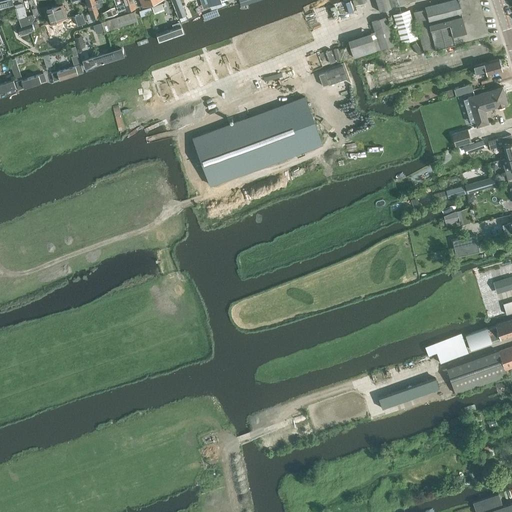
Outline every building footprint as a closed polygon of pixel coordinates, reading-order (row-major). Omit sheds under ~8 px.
[(0,0),(0,8),(14,4),(12,0),(0,0)] [(85,0),(88,9),(91,19),(99,16),(96,6),(99,5),(98,2),(103,0),(85,0)] [(125,7),(126,10),(136,6),(133,0),(115,0),(119,9),(125,7)] [(172,0),(179,18),(186,15),(180,0),(172,0)] [(345,0),(335,4),(341,21),(352,17),(345,0)] [(375,0),(379,11),(391,8),(391,6),(407,2),(406,0),(375,0)] [(414,11),(421,37),(422,45),(424,52),(488,34),(479,0),(447,0),(425,6),(426,9),(414,11)] [(161,3),(152,6),(154,13),(164,9),(163,8),(161,3)] [(51,24),(62,20),(67,18),(63,5),(47,10),(51,24)] [(106,9),(103,12),(105,18),(117,13),(115,6),(106,9)] [(150,7),(139,11),(141,16),(152,12),(150,7)] [(101,22),(104,31),(137,20),(134,11),(101,22)] [(393,17),(402,46),(418,41),(408,12),(393,17)] [(33,14),(18,19),(21,27),(28,25),(32,23),(33,23),(33,22),(32,22),(35,18),(34,15),(33,14)] [(81,14),(74,16),(78,26),(84,23),(81,14)] [(384,17),(371,21),(374,32),(348,40),(353,57),(396,45),(388,16),(384,17)] [(46,26),(52,46),(60,44),(58,37),(66,34),(62,20),(51,24),(46,26)] [(20,35),(34,30),(32,23),(28,25),(21,27),(18,28),(20,35)] [(100,23),(93,25),(96,32),(103,30),(100,23)] [(159,42),(184,33),(181,25),(156,33),(159,42)] [(81,36),(76,38),(79,48),(80,48),(85,46),(81,36)] [(474,39),(454,44),(455,51),(476,46),(474,39)] [(75,46),(71,47),(73,55),(71,56),(74,64),(80,62),(75,46)] [(82,59),(84,68),(124,55),(121,47),(82,59)] [(340,48),(334,50),(337,62),(344,60),(340,48)] [(16,79),(22,77),(15,58),(10,60),(16,79)] [(475,73),(485,70),(487,74),(502,70),(499,58),(473,66),(475,73)] [(50,73),(53,82),(83,72),(81,63),(50,73)] [(187,69),(174,74),(176,81),(189,77),(187,69)] [(15,81),(18,90),(47,81),(44,72),(15,81)] [(0,83),(0,92),(16,87),(13,79),(0,83)] [(471,83),(454,88),(456,95),(467,92),(473,91),(471,84),(471,83)] [(473,91),(467,92),(469,97),(468,97),(477,126),(489,123),(485,110),(497,106),(498,107),(505,105),(505,104),(507,103),(502,86),(475,95),(473,91)] [(451,90),(442,92),(444,98),(453,96),(451,90)] [(305,96),(192,137),(209,184),(322,143),(305,96)] [(193,116),(194,122),(202,119),(200,114),(193,116)] [(471,141),(468,129),(452,133),(456,146),(471,141)] [(505,158),(511,156),(511,137),(511,134),(488,141),(490,149),(503,145),(505,152),(503,152),(505,158)] [(483,140),(464,147),(466,153),(485,146),(483,140)] [(511,156),(505,158),(502,159),(508,179),(511,178),(511,156)] [(493,176),(464,184),(466,192),(479,189),(495,184),(493,176)] [(466,193),(463,185),(432,194),(435,202),(466,193)] [(417,198),(411,200),(414,209),(420,207),(417,198)] [(458,216),(445,219),(446,225),(459,222),(458,216)] [(511,221),(511,222),(503,224),(506,236),(511,234),(511,221)] [(475,234),(451,239),(453,248),(477,243),(475,234)] [(477,243),(453,248),(455,257),(479,251),(477,243)] [(511,276),(493,282),(497,294),(511,289),(511,276)] [(511,300),(503,303),(506,313),(511,311),(511,300)] [(511,321),(503,324),(466,336),(470,349),(507,336),(508,337),(511,335),(511,321)] [(461,333),(425,347),(428,354),(436,351),(440,362),(468,352),(462,336),(461,333)] [(511,345),(447,368),(455,393),(507,375),(505,370),(511,367),(511,345)] [(378,398),(382,409),(439,389),(435,378),(378,398)] [(511,511),(511,501),(503,505),(499,493),(473,502),(476,511),(484,511),(486,511),(511,511)]
